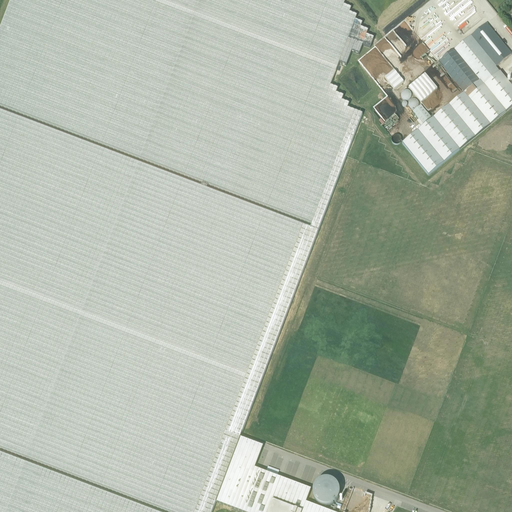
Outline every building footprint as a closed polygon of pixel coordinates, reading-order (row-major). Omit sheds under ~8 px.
[(310,229),(318,232),(363,115),(348,109),(349,105),(342,102),(344,97),(336,94),(338,90),(330,87),(339,64),(346,67),(352,52),(359,55),(363,46),(370,49),(374,39),(367,36),(368,32),(361,29),(363,24),(355,21),(357,17),(350,14),(351,9),(344,6),(346,2),(341,0),(11,0),(0,30),(0,106),(312,225),(310,229)] [(471,37),(496,68),(508,58),(511,55),(486,24),(482,27),(471,37)] [(511,103),(511,90),(471,37),(437,63),(462,93),(399,143),(425,176),(511,103)] [(439,60),(441,57),(426,42),(423,44),(439,60)] [(385,79),(395,90),(405,81),(394,70),(385,79)] [(421,106),(413,113),(423,125),(432,118),(421,106)] [(0,448),(167,511),(212,511),(217,502),(240,438),(242,432),(318,232),(310,229),(0,111),(0,448)] [(229,507),(241,511),(330,511),(306,503),(311,490),(255,469),(263,447),(240,438),(217,502),(229,507)] [(0,511),(153,511),(0,453),(0,511)] [(321,487),(318,487),(317,489),(317,494),(320,503),(327,505),(335,505),(339,504),(343,494),(343,490),(340,482),(332,479),(328,479),(324,480),(324,481),(326,485),(332,487),(322,487),(321,487)] [(371,504),(374,496),(364,492),(361,498),(370,501),(368,506),(370,507),(371,504)]
